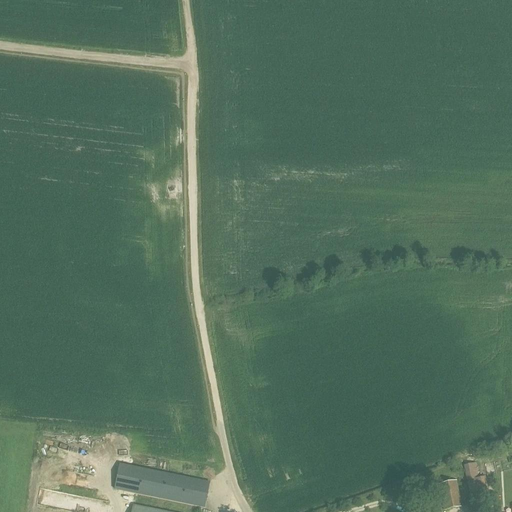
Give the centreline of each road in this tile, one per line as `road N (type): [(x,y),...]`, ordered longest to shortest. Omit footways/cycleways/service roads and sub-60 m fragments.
road 1 (track): [(222,438),(195,279),(191,65)]
road 2 (track): [(191,65),(0,44)]
